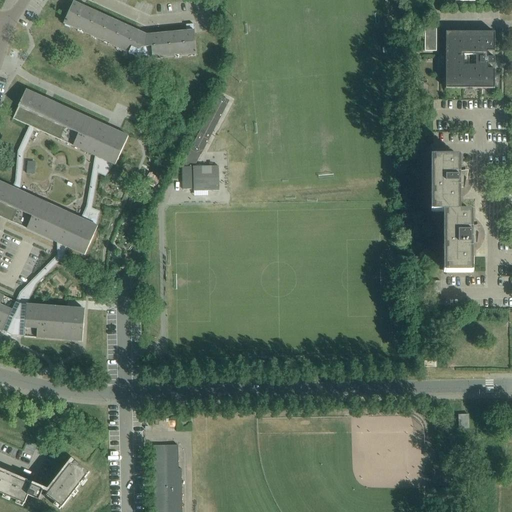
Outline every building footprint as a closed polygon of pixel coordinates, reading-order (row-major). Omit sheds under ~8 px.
[(194,33),(194,24),(186,25),(187,32),(188,32),(188,36),(185,37),(184,35),(174,37),(174,38),(170,38),(170,37),(161,38),(161,39),(158,39),(158,38),(144,39),(137,37),(138,35),(133,33),(132,34),(129,33),(130,32),(120,27),(120,28),(117,27),(117,26),(107,21),(107,22),(104,21),(104,20),(94,16),(94,17),(91,15),(91,14),(81,10),(81,11),(78,9),(80,5),(74,2),(64,24),(65,24),(66,23),(71,25),(71,27),(78,30),(79,29),(84,31),(84,33),(91,36),(92,34),(97,37),(97,39),(104,42),(104,40),(110,43),(110,45),(117,48),(117,46),(123,49),(122,50),(143,60),(154,59),(154,57),(160,56),(160,58),(175,57),(175,55),(181,54),(181,56),(189,55),(189,54),(195,53),(195,55),(197,55),(194,33)] [(436,28),(425,28),(425,51),(436,51),(436,28)] [(495,32),(446,32),(446,89),(495,89),(495,69),(493,69),(493,64),(494,64),(495,57),(493,57),(493,52),(495,52),(495,32)] [(13,119),(30,127),(34,129),(99,158),(113,164),(115,165),(119,157),(118,157),(128,137),(118,132),(110,128),(107,127),(50,101),(44,98),(26,90),(13,119)] [(194,166),(229,101),(219,96),(190,151),(182,167),(183,179),(183,190),(194,189),(194,191),(219,191),(218,166),(194,166)] [(87,207),(82,219),(17,190),(20,182),(23,153),(34,129),(30,127),(19,152),(16,182),(13,188),(0,182),(0,216),(1,218),(7,220),(58,243),(58,247),(61,249),(58,255),(32,282),(24,299),(21,297),(19,296),(17,299),(16,302),(21,304),(26,305),(35,284),(62,258),(67,247),(85,255),(94,235),(98,227),(96,226),(99,212),(91,209),(98,172),(105,176),(113,164),(99,158),(93,171),(87,207)] [(459,158),(433,158),(433,212),(446,213),(459,212),(459,158)] [(75,188),(83,192),(88,182),(81,178),(75,188)] [(130,199),(129,219),(142,219),(143,200),(130,199)] [(471,212),(459,212),(446,213),(446,273),(471,273),(471,212)] [(141,224),(131,225),(131,239),(142,239),(141,224)] [(131,242),(131,255),(143,255),(143,243),(131,242)] [(72,308),(26,305),(21,304),(16,302),(0,294),(0,330),(13,336),(18,337),(24,337),(82,342),(85,309),(72,308)] [(469,428),(468,415),(458,415),(459,428),(469,428)] [(178,446),(153,446),(154,511),(182,511),(181,469),(179,469),(178,446)] [(62,508),(89,473),(75,461),(71,466),(70,465),(48,493),(46,496),(62,508)] [(43,490),(0,471),(0,493),(2,494),(11,498),(25,504),(28,496),(30,496),(39,500),(43,490)]
